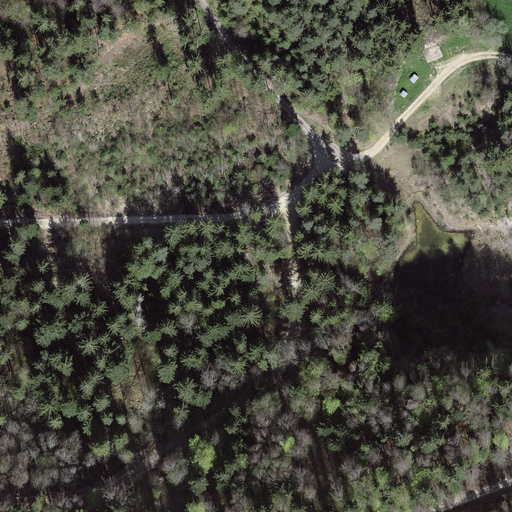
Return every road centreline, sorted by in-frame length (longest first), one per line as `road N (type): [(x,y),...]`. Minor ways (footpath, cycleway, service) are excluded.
road 1 (track): [(0,503),(82,499),(107,489),(262,383),(298,306),(294,246),(311,178)]
road 2 (track): [(335,165),(257,212),(0,222)]
road 3 (track): [(511,57),(456,66),(370,152),(335,165)]
road 4 (track): [(335,165),(199,0)]
